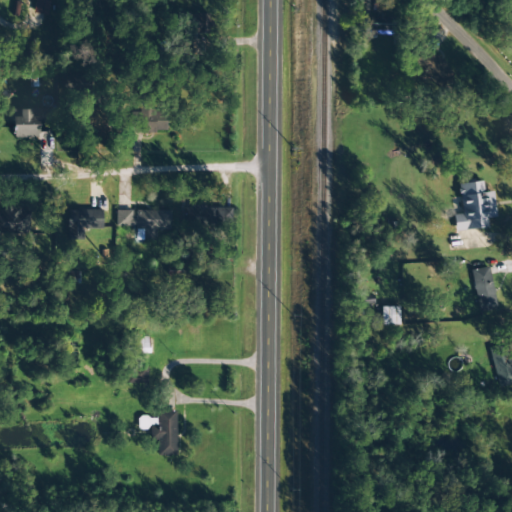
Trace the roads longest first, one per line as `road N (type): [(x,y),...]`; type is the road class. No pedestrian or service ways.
road 1 (tertiary): [(264,511),(267,0)]
road 2 (residential): [(0,118),(186,119),(267,168)]
